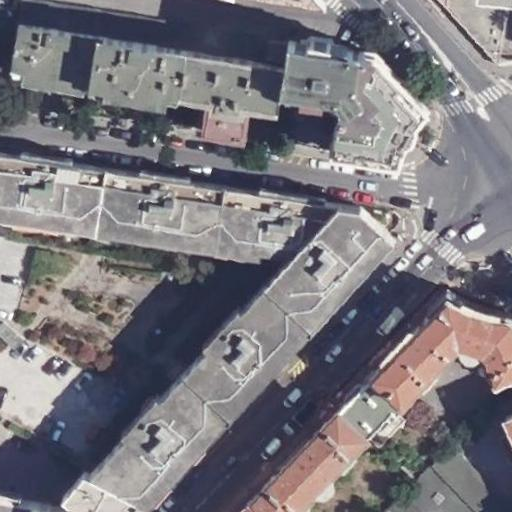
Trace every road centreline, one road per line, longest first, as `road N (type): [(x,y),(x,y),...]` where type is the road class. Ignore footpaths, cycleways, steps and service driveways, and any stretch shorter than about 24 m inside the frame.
road 1 (residential): [(0,126),(387,179),(511,188)]
road 2 (primary): [(511,193),(410,265),(186,511)]
road 3 (unknown): [(393,15),(390,31),(160,0)]
